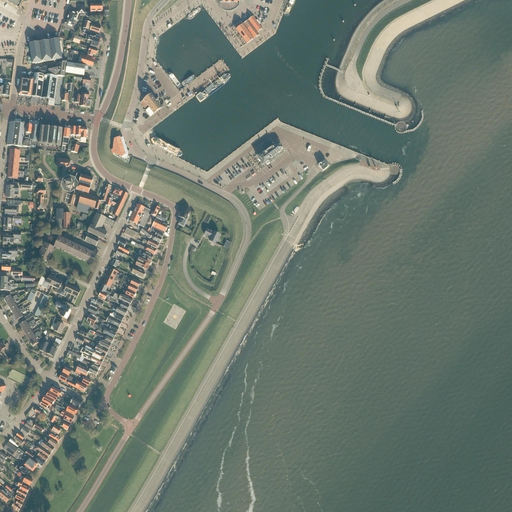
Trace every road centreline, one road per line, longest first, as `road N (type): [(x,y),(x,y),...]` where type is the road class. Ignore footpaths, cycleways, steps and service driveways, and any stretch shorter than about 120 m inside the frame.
road 1 (unclassified): [(131,426),(209,317),(246,238),(230,196),(132,146),(127,127),(147,22),(165,0)]
road 2 (tertiary): [(131,426),(110,411),(106,396),(159,288),(174,215),(168,203),(137,190)]
road 3 (residential): [(49,381),(137,190)]
road 4 (tertiary): [(98,119),(120,62),(128,0)]
